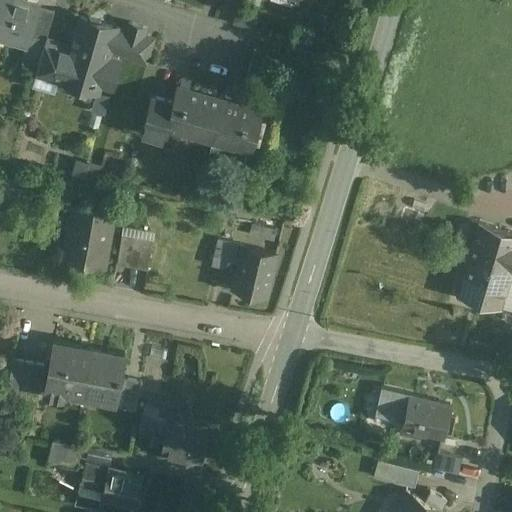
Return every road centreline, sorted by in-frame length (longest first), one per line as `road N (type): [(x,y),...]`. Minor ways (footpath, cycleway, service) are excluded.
road 1 (secondary): [(289,337),(395,0)]
road 2 (residential): [(289,337),(0,286)]
road 3 (residential): [(511,376),(289,337)]
road 4 (secondary): [(237,511),(289,337)]
road 5 (residential): [(101,0),(239,41)]
road 6 (residential): [(483,511),(511,387)]
